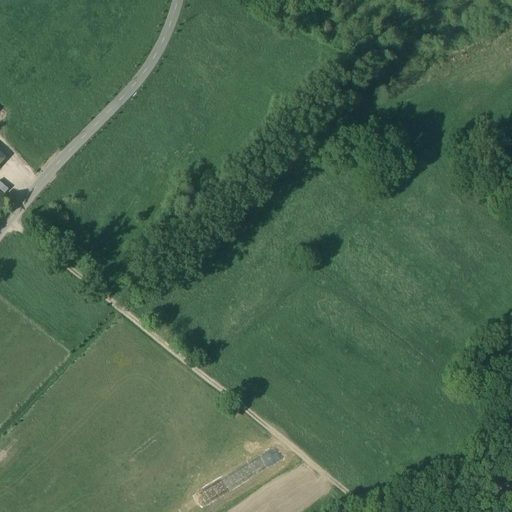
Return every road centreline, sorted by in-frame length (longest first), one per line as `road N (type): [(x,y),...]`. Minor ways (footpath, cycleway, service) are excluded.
road 1 (track): [(8,221),(368,508)]
road 2 (tertiary): [(0,233),(127,92),(176,0)]
road 3 (track): [(362,511),(511,425)]
